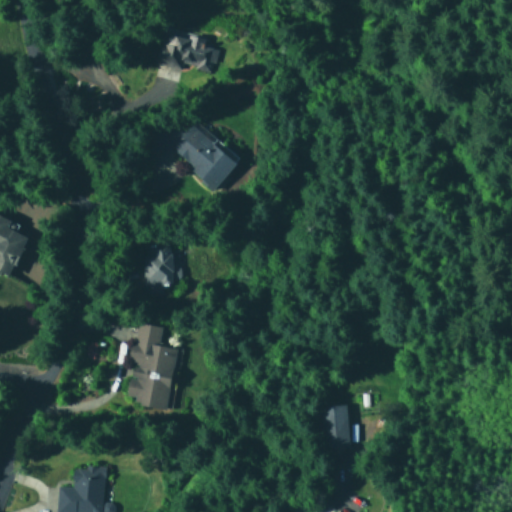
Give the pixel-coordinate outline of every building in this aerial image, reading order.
[(216,50),(201,45),(202,41),(165,27),(147,73),(166,80),(169,72),(175,75),(180,62),(207,73),(216,50)] [(233,162),(214,147),(218,142),(192,120),(175,140),(175,130),(149,131),(149,149),(166,149),(211,187),(233,162)] [(9,220),(0,216),(0,272),(6,276),(25,237),(5,228),(9,220)] [(138,246),(145,296),(161,293),(160,285),(171,284),(170,278),(174,277),(170,247),(154,249),(154,244),(138,246)] [(174,348),(156,344),(159,326),(134,322),(127,361),(130,362),(124,396),(133,397),(132,404),(162,410),(174,348)] [(319,406),(321,448),(346,447),(344,405),(319,406)] [(54,486),(53,511),(110,511),(110,501),(100,501),(101,466),(70,466),(69,486),(54,486)]
